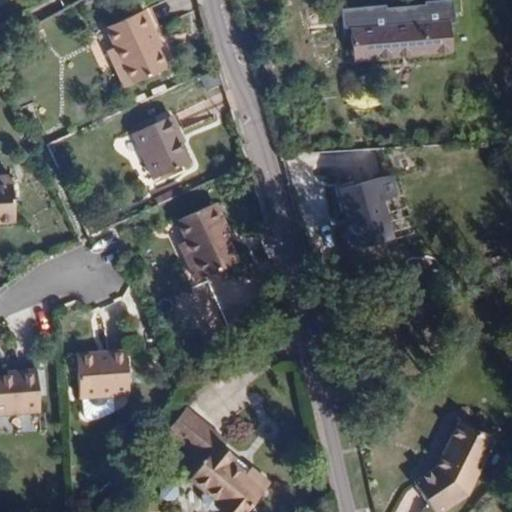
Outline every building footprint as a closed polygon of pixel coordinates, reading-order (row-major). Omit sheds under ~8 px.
[(445,0),(419,0),(349,9),(355,60),(452,48),(445,0)] [(166,79),(157,57),(149,41),(155,38),(146,19),(108,36),(115,54),(124,73),(116,76),(125,97),(166,79)] [(149,41),(157,57),(163,55),(155,38),(149,41)] [(108,58),(116,76),(124,73),(115,54),(108,58)] [(199,167),(190,147),(185,138),(190,133),(183,119),(143,137),(164,182),(199,167)] [(185,138),(190,147),(195,145),(190,133),(185,138)] [(381,199),(391,197),(388,175),(330,183),(339,249),(386,242),(381,199)] [(0,225),(2,228),(18,227),(14,181),(0,182),(0,225)] [(177,219),(185,238),(192,254),(184,257),(193,279),(236,261),(227,239),(220,224),(225,222),(216,201),(177,219)] [(231,237),(225,222),(220,224),(227,239),(231,237)] [(192,254),(185,238),(178,242),(184,257),(192,254)] [(125,353),(107,353),(107,362),(75,362),(77,399),(127,398),(125,353)] [(107,362),(107,353),(75,354),(75,362),(107,362)] [(19,369),(8,369),(0,368),(0,405),(36,404),(36,363),(18,363),(19,369)] [(203,462),(212,452),(220,440),(184,410),(165,431),(186,447),(203,462)] [(482,441),(449,422),(429,455),(434,458),(429,467),(424,464),(407,480),(432,511),(452,495),(482,441)] [(230,467),(212,452),(203,462),(186,447),(184,463),(180,468),(181,478),(201,495),(201,503),(208,510),(216,509),(219,511),(242,511),(263,487),(234,463),(230,467)]
